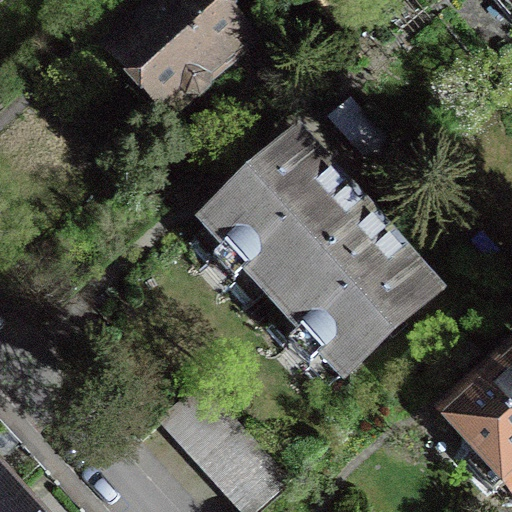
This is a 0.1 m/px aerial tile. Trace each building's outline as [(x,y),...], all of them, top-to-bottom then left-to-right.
[(0,0),(0,15),(1,16),(18,0),(0,0)] [(226,0),(139,0),(95,41),(131,79),(169,120),(260,36),(226,0)] [(288,120),(181,219),(253,298),(328,379),(436,280),(288,120)] [(511,357),(442,423),(482,466),(511,498),(511,357)] [(199,382),(154,422),(198,470),(236,511),(249,511),(287,477),(199,382)] [(0,471),(0,500),(15,487),(4,476),(0,471)] [(15,487),(0,500),(0,511),(36,511),(25,499),(15,487)]
